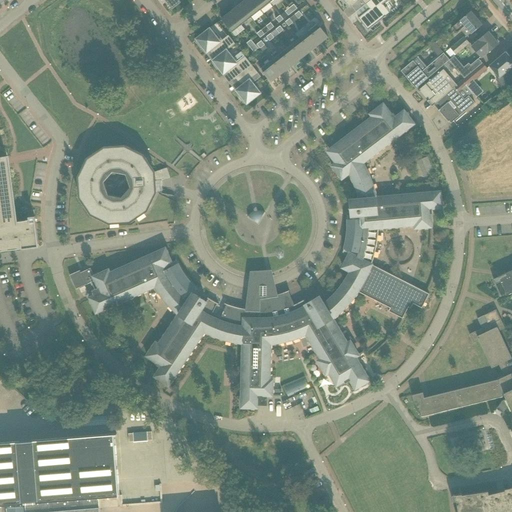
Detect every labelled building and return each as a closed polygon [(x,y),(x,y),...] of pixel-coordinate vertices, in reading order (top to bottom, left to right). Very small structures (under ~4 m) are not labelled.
[(165,0),(172,9),(183,0),(165,0)] [(251,17),(260,10),(252,0),(245,0),(241,4),(251,17)] [(252,0),(260,10),(270,3),(267,0),(252,0)] [(369,9),(358,18),(368,30),(384,18),(377,9),(387,0),(370,0),(365,4),(369,9)] [(251,17),(241,4),(231,11),(242,25),(251,17)] [(232,32),(242,25),(231,11),(221,19),(232,32)] [(452,27),(457,33),(460,30),(466,37),(471,33),(471,34),(482,24),(471,11),(452,27)] [(328,37),(317,24),(308,31),(318,45),(328,37)] [(210,50),(216,58),(226,50),(227,50),(235,44),(228,35),(220,41),(214,34),(216,32),(212,27),(196,39),(197,41),(196,42),(200,47),(201,47),(206,53),(210,50)] [(318,45),(308,31),(298,39),(309,52),(318,45)] [(478,41),(471,47),(481,58),(488,52),(498,44),(498,43),(499,42),(494,37),(493,38),(488,32),(478,40),(478,41)] [(451,48),(456,54),(469,43),(464,37),(451,48)] [(309,52),(298,39),(289,46),(299,59),(309,52)] [(299,59),(289,46),(279,53),(290,67),(299,59)] [(216,58),(212,60),(214,62),(212,63),(217,69),(218,68),(223,74),(226,72),(233,80),(252,65),(245,56),(237,63),(227,50),(226,50),(216,58)] [(511,78),(511,59),(506,52),(496,61),(490,66),(499,77),(496,80),(502,86),(511,78)] [(290,67),(279,53),(270,61),(280,74),(290,67)] [(415,88),(444,64),(449,60),(443,53),(422,71),(413,61),(411,62),(409,61),(398,71),(406,80),(408,79),(411,83),(409,84),(412,88),(414,86),(415,88)] [(459,72),(464,78),(482,63),(478,59),(470,65),(469,63),(459,72)] [(455,68),(449,60),(444,64),(451,72),(455,68)] [(280,74),(270,61),(260,68),(271,82),(280,74)] [(466,86),(487,69),(482,63),(464,78),(462,80),(466,86)] [(260,93),(250,80),(258,74),(252,65),(233,80),(239,88),(236,90),(241,97),(239,98),(244,103),(245,102),(246,104),(260,93)] [(435,104),(437,102),(453,88),(444,78),(448,75),(443,69),(426,84),(419,89),(420,91),(419,92),(423,97),(425,96),(426,97),(428,95),(435,104)] [(466,110),(474,103),(468,96),(464,99),(459,93),(463,89),(466,86),(462,80),(453,87),(454,87),(453,88),(437,102),(444,110),(442,112),(443,113),(442,114),(448,122),(449,121),(451,123),(466,110)] [(80,270),(69,275),(76,289),(86,285),(90,282),(94,290),(91,291),(94,296),(90,298),(96,313),(155,287),(155,286),(159,293),(164,299),(168,304),(174,310),(179,314),(159,345),(156,343),(147,356),(158,363),(156,365),(160,368),(155,376),(168,385),(204,331),(211,335),(218,337),(225,340),(232,341),(240,343),(243,343),(243,344),(241,408),(257,408),(258,398),(263,398),(263,396),(272,396),(272,395),(273,380),(269,380),(270,344),(271,344),(278,343),(285,341),(292,339),(299,337),(306,334),(321,359),(318,361),(326,375),(329,373),(337,386),(344,381),(345,383),(350,380),(355,389),(369,381),(358,362),(356,364),(353,358),(355,357),(358,355),(350,342),(347,343),(332,319),(338,314),(343,309),(349,303),(353,298),(358,292),(390,308),(388,311),(389,312),(403,319),(408,307),(411,308),(413,304),(422,308),(429,294),(373,265),(372,264),(374,257),(376,250),(377,243),(378,235),(379,228),(415,225),(415,228),(430,227),(431,227),(430,214),(432,214),(432,209),(442,208),(440,192),(376,198),(374,190),(372,183),(369,176),(362,164),(362,163),(408,128),(414,124),(404,111),(396,117),(393,113),(391,115),(383,104),(370,114),(373,117),(335,145),(339,150),(333,154),(332,158),(336,163),(332,166),(342,179),(349,173),(351,177),(354,183),(357,189),(358,195),(359,199),(360,199),(350,200),(351,215),(348,216),(348,215),(347,215),(347,222),(347,228),(347,234),(346,241),(344,246),(343,252),(343,253),(344,251),(344,252),(344,251),(349,254),(342,268),(351,272),(348,277),(344,283),(341,288),(336,293),(334,296),(332,297),(326,303),(324,305),(319,296),(307,304),(306,304),(304,301),(305,300),(305,299),(303,300),(294,305),(291,298),(288,292),(289,291),(283,293),(277,295),(276,295),(270,296),(266,297),(266,295),(259,295),(259,297),(256,297),(256,298),(259,298),(259,305),(259,310),(257,310),(250,310),(245,309),(240,308),(234,307),(229,305),(225,303),(224,304),(226,305),(220,321),(217,320),(211,317),(217,304),(218,305),(219,304),(214,302),(212,300),(208,298),(207,298),(208,299),(206,302),(194,293),(196,290),(197,290),(197,289),(193,286),(189,281),(186,276),(182,271),(179,265),(176,259),(175,259),(176,261),(171,263),(165,249),(111,273),(110,273),(108,270),(94,276),(90,268),(81,272),(80,270)] [(466,121),(455,130),(458,136),(456,137),(461,149),(464,147),(476,142),(485,138),(481,129),(471,133),(466,121)] [(476,142),(464,147),(466,153),(464,154),(469,165),(472,164),(471,164),(484,159),(493,155),(489,146),(479,150),(476,142)] [(130,222),(147,211),(156,192),(155,183),(171,178),(167,167),(154,172),(143,155),(125,146),(104,147),(87,158),(78,177),(79,197),(91,214),(109,223),(130,222)] [(4,156),(0,156),(0,250),(6,250),(15,249),(21,248),(22,249),(31,248),(39,247),(38,244),(35,216),(34,210),(14,213),(7,165),(6,158),(6,155),(4,156)] [(429,155),(418,160),(425,177),(436,173),(429,155)] [(484,159),(471,164),(472,164),(474,170),(472,171),(477,182),(479,181),(501,172),(497,163),(487,167),(484,159)] [(479,187),(477,187),(478,199),(493,198),(492,186),(505,180),(504,170),(501,172),(479,181),(479,187)] [(423,392),(412,395),(414,401),(417,400),(422,416),(503,396),(502,393),(504,392),(507,399),(503,401),(505,406),(509,404),(511,410),(511,270),(493,279),(495,284),(500,282),(507,295),(511,292),(511,353),(510,354),(499,331),(505,329),(499,317),(496,310),(484,315),(477,318),(482,328),(469,334),(473,343),(479,340),(492,368),(499,364),(505,376),(498,379),(424,398),(423,392)] [(153,431),(128,432),(128,441),(153,440),(153,431)] [(0,442),(0,504),(14,503),(15,508),(8,508),(7,511),(99,511),(98,496),(119,494),(114,434),(115,434),(116,434),(0,442)] [(462,494),(452,496),(453,502),(457,502),(458,511),(503,511),(506,511),(511,511),(511,487),(505,489),(505,491),(489,495),(488,491),(462,495),(462,494)]
